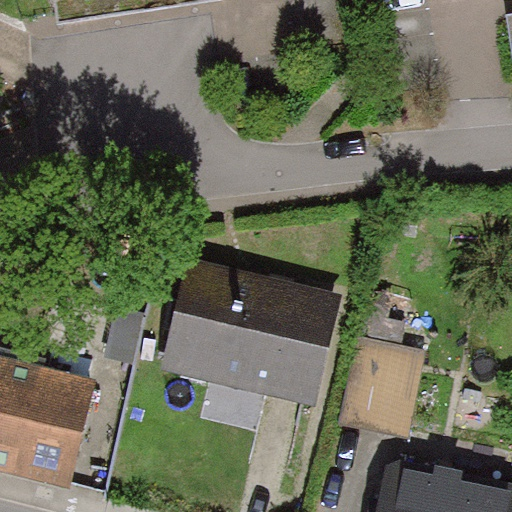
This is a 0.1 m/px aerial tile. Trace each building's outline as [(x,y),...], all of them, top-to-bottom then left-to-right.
[(58,0),(62,18),(181,0),(58,0)] [(259,277),(192,261),(171,351),(208,360),(205,374),(310,399),(333,303),(257,285),(259,277)] [(426,352),(359,337),(341,417),(408,432),(426,352)] [(97,385),(0,364),(0,466),(76,483),(97,385)] [(511,511),(511,498),(464,487),(466,478),(435,471),(433,481),(394,472),(391,484),(384,511),(511,511)]
